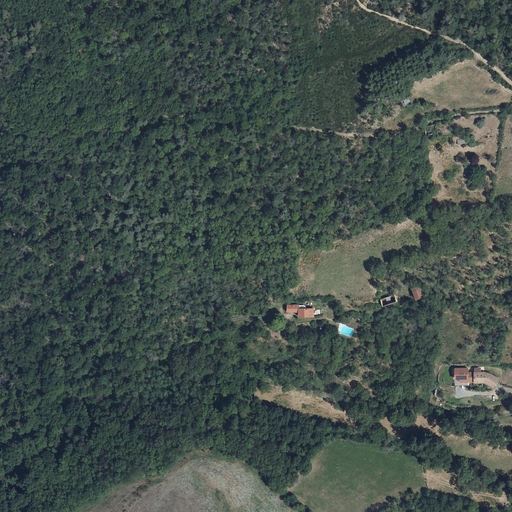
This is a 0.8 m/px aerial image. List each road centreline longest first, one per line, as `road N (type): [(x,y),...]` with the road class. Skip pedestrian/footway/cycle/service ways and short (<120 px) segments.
road 1 (track): [(0,122),(77,131),(144,116),(237,116),(395,135),(511,109)]
road 2 (track): [(466,435),(340,409),(237,371),(180,361),(210,328),(279,317)]
road 3 (track): [(357,0),(462,40),(511,85)]
